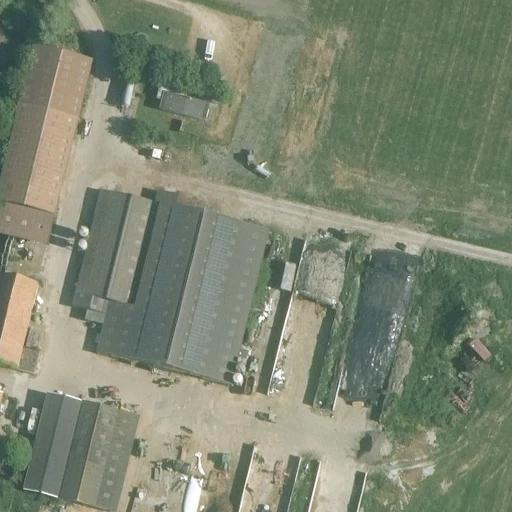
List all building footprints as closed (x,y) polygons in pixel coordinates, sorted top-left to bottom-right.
[(19,107),(0,185),(0,205),(54,218),(78,121),(91,65),(33,50),(19,107)] [(200,159),(206,136),(190,132),(184,155),(200,159)] [(101,192),(76,295),(109,303),(96,355),(230,388),(268,233),(101,192)] [(0,368),(33,376),(38,355),(21,351),(37,286),(0,277),(0,368)] [(22,494),(57,502),(82,405),(47,397),(22,494)] [(57,502),(93,511),(96,511),(115,511),(139,419),(82,405),(57,502)]
